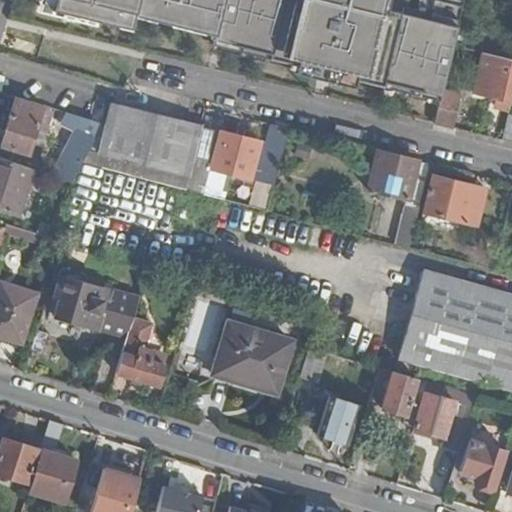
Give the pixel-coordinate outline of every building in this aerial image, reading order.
[(50,0),(53,1),(131,21),(134,8),(215,28),(213,38),(439,97),(442,87),(453,43),(460,17),(464,0),(50,0)] [(511,94),(511,56),(484,50),(474,89),(497,95),(511,98),(511,94)] [(439,97),(433,119),(452,124),(460,91),(442,87),(439,97)] [(55,105),(15,94),(0,144),(0,145),(27,152),(34,131),(46,134),(55,105)] [(105,119),(85,158),(187,187),(201,123),(98,94),(92,115),(105,119)] [(511,98),(497,95),(495,104),(509,108),(511,98)] [(77,124),(53,172),(74,178),(85,158),(105,119),(92,115),(68,108),(64,120),(77,124)] [(264,167),(279,171),(292,125),(275,120),(266,155),(267,156),(264,167)] [(511,122),(506,120),(501,137),(511,139),(511,122)] [(250,174),(261,136),(222,127),(213,164),(250,174)] [(405,202),(419,206),(430,160),(380,148),(370,185),(407,195),(405,202)] [(30,165),(0,155),(0,208),(16,213),(30,165)] [(489,186),(435,171),(423,209),(479,224),(489,186)] [(32,210),(53,217),(74,178),(53,172),(32,210)] [(412,232),(409,245),(432,252),(435,238),(412,232)] [(511,292),(422,267),(398,355),(511,387),(511,292)] [(135,297),(62,276),(51,315),(88,326),(123,338),(135,297)] [(33,293),(0,283),(0,337),(18,343),(33,293)] [(123,338),(113,373),(134,379),(156,386),(162,365),(148,361),(151,351),(136,346),(143,323),(136,321),(142,299),(135,297),(123,338)] [(287,342),(225,324),(212,369),(253,381),(252,388),(272,393),(287,342)] [(303,346),(294,377),(311,381),(320,352),(303,346)] [(148,361),(162,365),(165,355),(151,351),(148,361)] [(399,426),(411,430),(424,382),(390,372),(379,408),(403,415),(399,426)] [(440,449),(457,454),(467,420),(450,415),(454,403),(460,405),(463,393),(424,382),(411,430),(443,439),(440,449)] [(347,444),(358,407),(328,399),(317,435),(347,444)] [(39,453),(27,492),(64,504),(76,462),(54,455),(63,427),(49,423),(43,441),(39,453)] [(33,451),(39,453),(43,441),(21,435),(16,446),(1,441),(0,445),(0,475),(23,483),(33,451)] [(490,487),(501,451),(468,441),(458,473),(471,478),(471,482),(490,487)] [(129,511),(138,481),(119,475),(101,470),(90,511),(129,511)] [(198,511),(202,497),(182,492),(162,487),(155,511),(198,511)]
